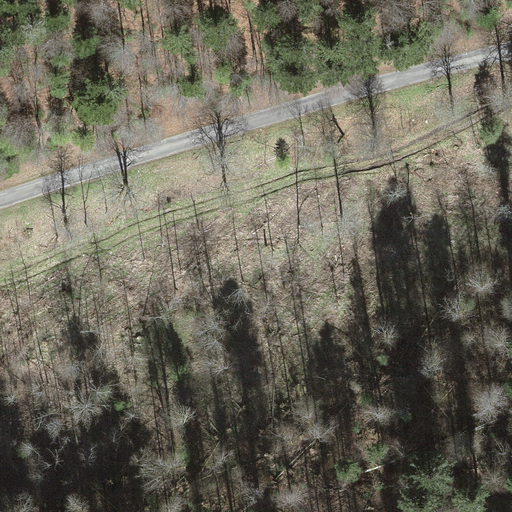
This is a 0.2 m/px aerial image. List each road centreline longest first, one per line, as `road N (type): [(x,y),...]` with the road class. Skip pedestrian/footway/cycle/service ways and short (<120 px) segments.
road 1 (track): [(511,100),(367,161),(0,275)]
road 2 (unclassified): [(0,200),(339,93),(511,49)]
